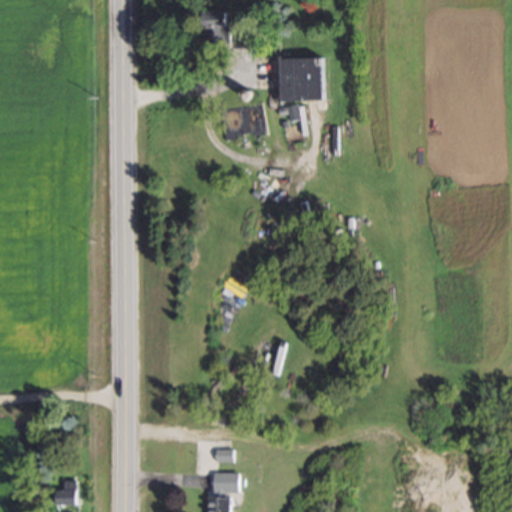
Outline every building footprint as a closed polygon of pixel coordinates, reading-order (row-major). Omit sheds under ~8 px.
[(229,45),(229,11),(203,11),(203,45),(229,45)] [(285,58),(285,100),(328,100),(327,58),(285,58)] [(232,450),(214,450),(214,461),(232,461),(232,450)] [(213,494),(240,494),(240,472),(213,472),(213,494)] [(55,506),(78,506),(78,481),(62,481),(62,490),(55,490),(55,506)] [(235,511),(235,497),(208,497),(208,511),(235,511)]
